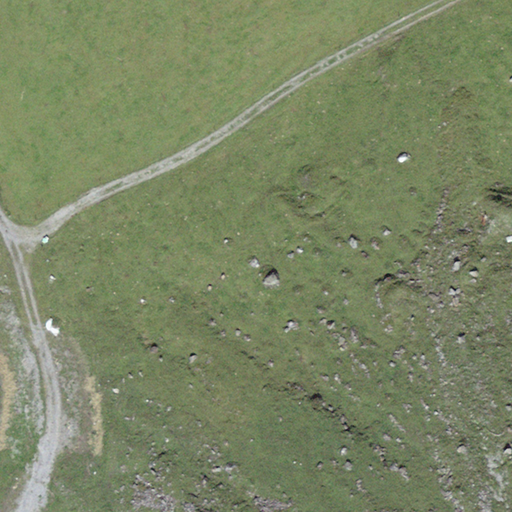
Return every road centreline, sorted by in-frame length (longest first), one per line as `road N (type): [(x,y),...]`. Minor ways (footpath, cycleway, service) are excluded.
road 1 (track): [(447,0),(283,89),(205,145),(62,216),(14,251)]
road 2 (track): [(14,251),(34,297),(58,406),(56,440),(32,511)]
